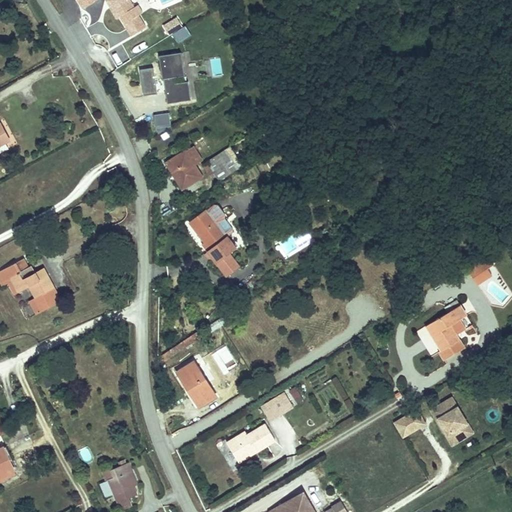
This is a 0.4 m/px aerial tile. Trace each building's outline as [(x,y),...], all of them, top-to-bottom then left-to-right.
[(111,0),(117,10),(120,8),(132,28),(147,19),(139,7),(139,6),(136,8),(132,1),(134,0),(111,0)] [(143,4),(140,0),(134,0),(132,1),(136,8),(139,6),(139,7),(143,4)] [(183,19),(179,12),(172,16),(177,23),(183,19)] [(172,16),(165,20),(170,27),(177,23),(172,16)] [(194,27),(188,17),(182,21),(188,30),(194,27)] [(188,30),(182,21),(175,25),(181,35),(188,30)] [(187,66),(183,43),(162,46),(165,70),(166,69),(170,69),(172,81),(168,82),(170,94),(193,90),(190,72),(178,74),(177,68),(187,66)] [(160,84),(156,58),(143,60),(147,86),(160,84)] [(154,113),(156,127),(171,126),(170,112),(154,113)] [(0,155),(1,153),(0,151),(0,149),(16,139),(5,121),(0,123),(0,155)] [(185,135),(164,147),(181,174),(201,163),(185,135)] [(228,141),(210,151),(219,167),(236,158),(228,141)] [(215,193),(198,207),(215,226),(212,228),(219,235),(221,233),(224,236),(222,238),(228,245),(239,235),(246,229),(235,216),(225,205),(215,193)] [(241,212),(231,200),(225,205),(235,216),(241,212)] [(239,258),(251,247),(239,235),(228,245),(239,258)] [(487,273),(483,267),(489,263),(482,253),(462,266),(472,283),(487,273)] [(27,259),(24,261),(29,271),(33,270),(27,259)] [(24,261),(7,269),(12,280),(18,277),(26,292),(34,287),(39,297),(38,299),(45,313),(62,304),(55,291),(60,288),(54,277),(47,282),(42,273),(38,266),(33,270),(29,271),(24,261)] [(7,269),(2,272),(10,287),(15,285),(20,295),(26,292),(18,277),(12,280),(7,269)] [(50,269),(42,273),(47,282),(54,277),(50,269)] [(369,287),(349,299),(357,313),(378,301),(369,287)] [(60,288),(55,291),(62,304),(67,302),(60,288)] [(45,313),(38,299),(34,301),(40,315),(45,313)] [(451,299),(444,303),(447,308),(450,306),(456,316),(460,314),(451,299)] [(441,311),(419,324),(434,349),(432,350),(437,359),(458,346),(450,333),(457,329),(455,327),(458,325),(453,318),(456,316),(450,306),(447,308),(444,303),(439,307),(441,311)] [(170,362),(172,367),(191,358),(188,352),(170,362)] [(191,358),(172,367),(189,400),(207,391),(191,358)] [(68,377),(63,365),(54,369),(59,381),(68,377)] [(267,419),(305,403),(297,386),(260,403),(267,419)] [(437,412),(435,413),(441,423),(443,422),(446,427),(445,428),(451,438),(466,429),(463,425),(464,417),(465,417),(450,391),(432,402),(437,412)] [(9,423),(1,402),(0,401),(0,473),(19,466),(14,452),(16,451),(10,437),(4,439),(0,431),(3,429),(2,426),(9,423)] [(424,418),(416,404),(409,408),(417,422),(424,418)] [(417,422),(409,408),(401,413),(409,427),(417,422)] [(409,427),(401,413),(394,417),(403,431),(409,427)] [(237,429),(218,441),(228,457),(246,446),(250,453),(267,443),(256,423),(240,433),(237,429)] [(246,446),(228,457),(232,464),(250,453),(246,446)] [(142,493),(131,470),(135,469),(132,461),(119,467),(118,465),(110,469),(114,478),(116,477),(130,506),(139,502),(136,496),(142,493)] [(210,473),(213,481),(229,474),(226,467),(210,473)] [(316,511),(317,510),(310,497),(305,496),(306,491),(297,488),(276,501),(272,511),(316,511)] [(347,506),(341,494),(331,500),(338,511),(347,506)] [(337,511),(338,511),(331,500),(323,504),(327,511),(337,511)] [(272,511),(276,501),(268,505),(267,511),(272,511)]
